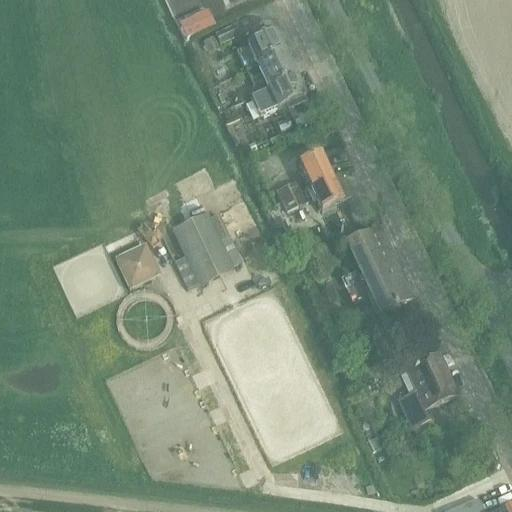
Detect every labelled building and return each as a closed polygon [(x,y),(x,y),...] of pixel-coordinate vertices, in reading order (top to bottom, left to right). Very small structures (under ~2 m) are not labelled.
[(178,18),(175,19),(179,27),(194,20),(191,12),(178,18)] [(194,20),(179,27),(186,42),(215,29),(208,13),(194,20)] [(254,46),(247,49),(248,51),(255,67),(256,69),(256,70),(273,62),(287,56),(277,35),(273,26),(250,37),(254,46)] [(236,28),(214,38),(215,40),(219,49),(221,48),(241,38),(236,28)] [(215,40),(203,46),(209,58),(223,52),(221,48),(219,49),(215,40)] [(273,62),(256,70),(266,93),(298,79),(287,56),(273,62)] [(258,98),(251,101),(255,109),(260,120),(277,112),(277,113),(286,109),(305,100),(307,99),(298,79),(266,93),(267,93),(267,94),(265,95),(258,98)] [(280,138),(270,143),(272,147),(282,142),(280,138)] [(254,145),(248,147),(252,154),(257,152),(254,145)] [(299,168),(310,191),(333,181),(322,158),(299,168)] [(333,181),(310,191),(322,216),(350,202),(343,187),(337,190),(333,181)] [(310,206),(300,184),(276,195),(286,217),(310,206)] [(209,220),(175,236),(174,237),(185,261),(175,265),(189,294),(198,289),(199,290),(234,273),(233,271),(241,267),(218,218),(210,221),(209,220)] [(376,319),(411,303),(380,235),(348,249),(370,298),(367,299),(376,319)] [(114,264),(130,296),(162,281),(146,249),(114,264)] [(429,412),(457,400),(439,360),(406,375),(415,396),(398,404),(411,434),(434,424),(429,412)] [(387,363),(365,373),(371,385),(393,375),(387,363)] [(376,440),(369,443),(374,455),(382,452),(376,440)] [(457,511),(481,511),(477,502),(457,511)]
